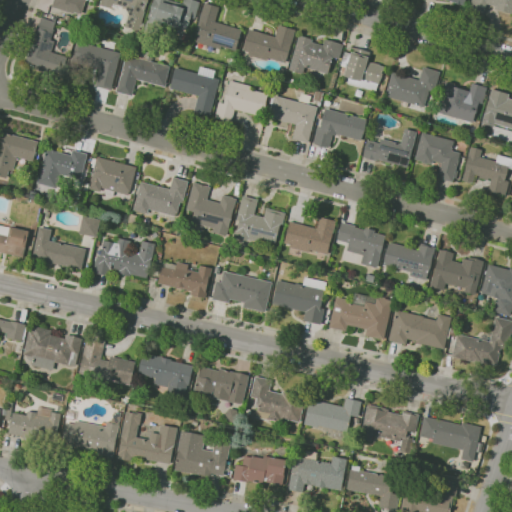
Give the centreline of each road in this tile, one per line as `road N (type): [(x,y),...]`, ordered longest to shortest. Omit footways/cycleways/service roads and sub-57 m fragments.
road 1 (residential): [(511,230),(0,92)]
road 2 (residential): [(511,400),(0,283)]
road 3 (residential): [(231,511),(0,467)]
road 4 (residential): [(511,56),(322,0)]
